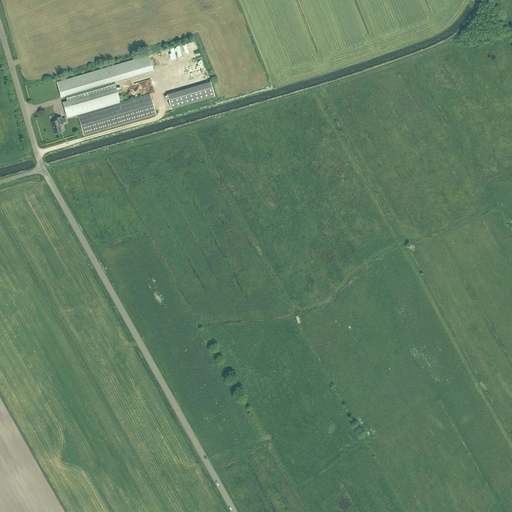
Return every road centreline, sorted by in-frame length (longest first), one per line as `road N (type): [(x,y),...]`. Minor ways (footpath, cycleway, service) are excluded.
road 1 (tertiary): [(233,511),(42,168)]
road 2 (tertiary): [(42,168),(0,28)]
